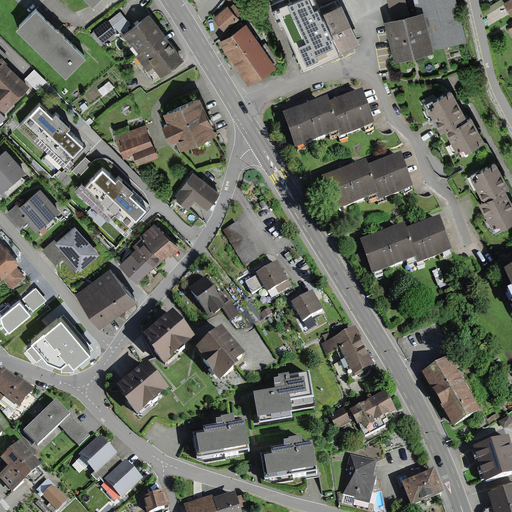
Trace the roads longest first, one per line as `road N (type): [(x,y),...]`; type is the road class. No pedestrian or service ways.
road 1 (secondary): [(462,511),(411,396),(258,143)]
road 2 (residential): [(332,511),(164,464),(82,391)]
road 3 (residential): [(258,143),(238,160),(210,232),(115,351)]
road 4 (residential): [(359,55),(476,253)]
road 5 (residential): [(115,351),(0,218)]
road 6 (residential): [(359,55),(239,112)]
road 7 (secondary): [(239,112),(170,0)]
road 8 (residential): [(473,0),(493,82),(511,120)]
